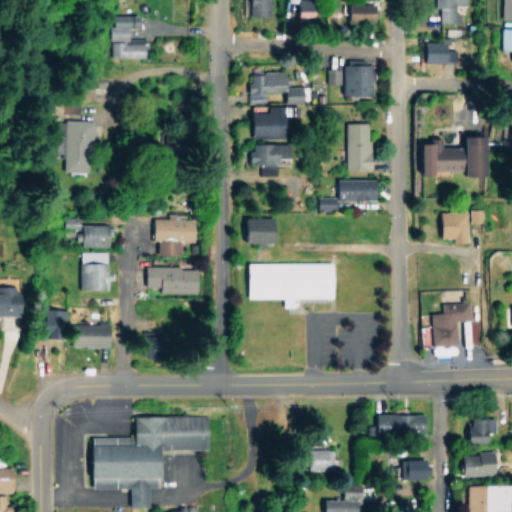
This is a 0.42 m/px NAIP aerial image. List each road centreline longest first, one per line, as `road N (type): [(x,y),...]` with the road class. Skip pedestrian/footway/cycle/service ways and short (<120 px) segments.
road 1 (tertiary): [(442,382),(75,386),(43,402),(38,423)]
road 2 (residential): [(216,385),(218,0)]
road 3 (residential): [(400,382),(393,0)]
road 4 (residential): [(394,40),(218,45)]
road 5 (residential): [(119,383),(125,224)]
road 6 (residential): [(442,382),(434,511)]
road 7 (residential): [(244,511),(247,386)]
